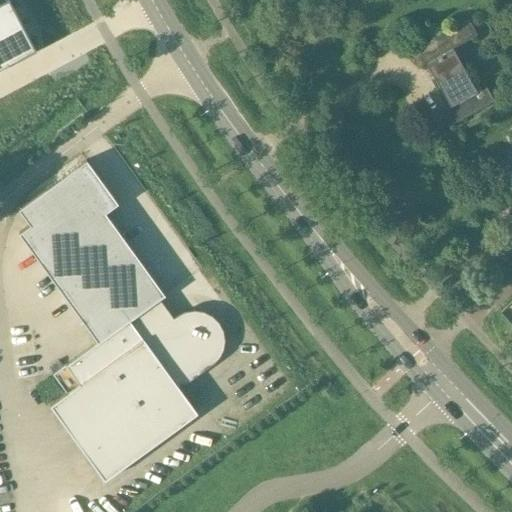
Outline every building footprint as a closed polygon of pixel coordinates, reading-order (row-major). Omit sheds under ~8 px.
[(0,67),(8,63),(9,64),(36,49),(9,0),(2,0),(0,1),(0,67)] [(314,29),(291,44),(309,71),(331,56),(340,69),(355,59),(336,31),(348,24),(337,8),(304,12),(314,29)] [(469,19),(409,52),(418,68),(426,63),(450,106),(459,101),(467,115),(494,100),(481,77),(472,82),(453,47),(477,34),(469,19)] [(452,135),(443,141),(448,149),(457,143),(452,135)] [(511,162),(506,166),(502,168),(511,186),(511,162)] [(92,345),(53,373),(67,392),(49,405),(104,480),(197,412),(179,388),(211,365),(219,357),(223,349),(225,340),(223,331),(219,322),(212,315),(203,310),(194,309),(183,311),(174,318),(100,215),(113,206),(81,163),(13,213),(25,228),(13,236),(92,345)]
